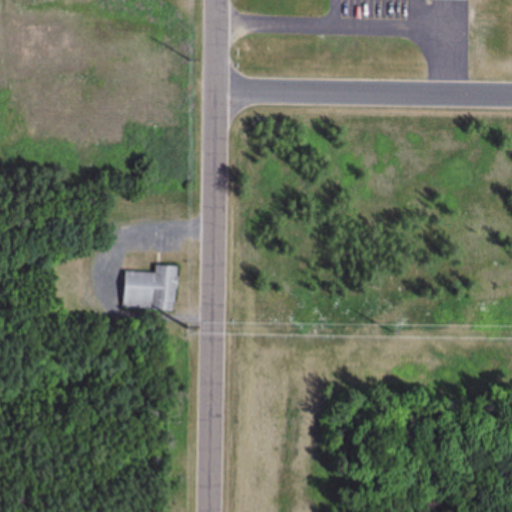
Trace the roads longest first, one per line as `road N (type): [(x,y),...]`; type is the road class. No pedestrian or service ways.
road 1 (residential): [(212,511),(218,0)]
road 2 (residential): [(217,85),(511,89)]
